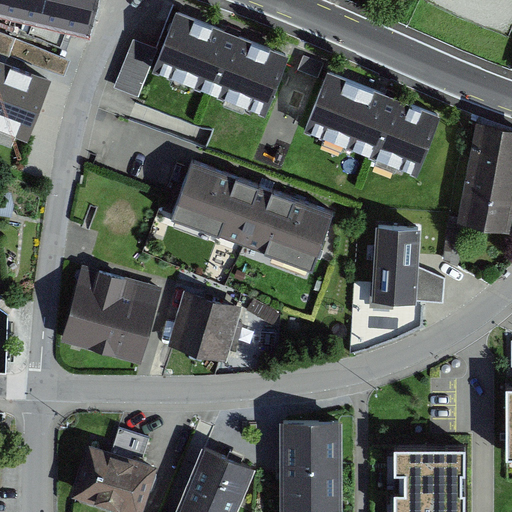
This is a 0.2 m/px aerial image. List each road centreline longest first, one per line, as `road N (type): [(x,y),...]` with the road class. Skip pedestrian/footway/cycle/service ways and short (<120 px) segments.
road 1 (residential): [(511,285),(459,327),(395,359),(320,378),(217,388),(43,387)]
road 2 (residential): [(43,387),(44,311),(73,129),(123,0)]
road 3 (tertiary): [(277,0),(511,100)]
road 4 (residential): [(41,511),(43,387)]
